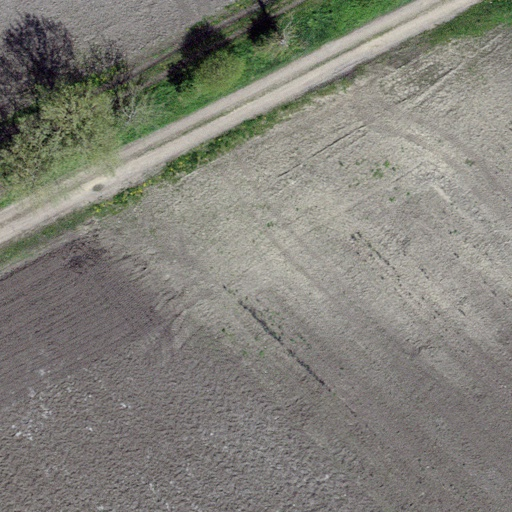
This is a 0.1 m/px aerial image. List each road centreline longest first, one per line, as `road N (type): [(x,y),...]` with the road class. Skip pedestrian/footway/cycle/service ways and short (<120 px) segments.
road 1 (track): [(0,262),(505,0)]
road 2 (track): [(168,0),(0,91)]
